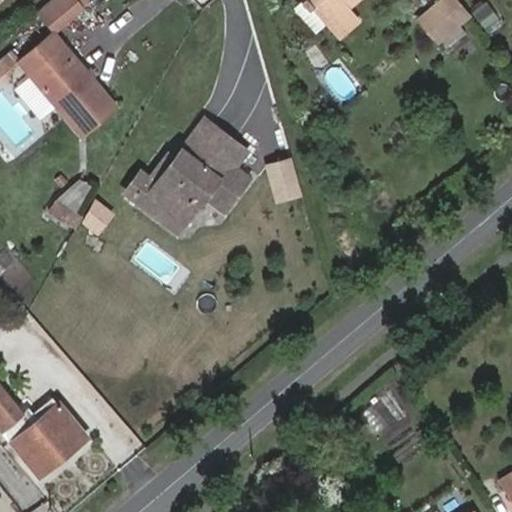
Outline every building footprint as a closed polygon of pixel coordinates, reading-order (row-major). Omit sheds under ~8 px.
[(47,0),(33,13),(51,34),(78,11),(69,0),(47,0)] [(299,0),(296,4),(304,13),(309,9),(301,0),(299,0)] [(301,0),(309,9),(323,26),(343,9),(353,0),(301,0)] [(456,26),(469,15),(455,0),(443,0),(436,6),(456,26)] [(437,42),(456,26),(436,6),(419,20),(437,42)] [(323,26),(333,37),(352,20),(343,9),(323,26)] [(91,82),(83,72),(51,34),(18,61),(78,136),(112,108),(91,82)] [(91,82),(94,78),(87,69),(83,72),(91,82)] [(180,157),(175,153),(154,177),(160,183),(183,160),(186,162),(217,123),(211,119),(180,157)] [(210,194),(229,208),(252,177),(238,166),(250,150),(217,123),(186,162),(183,160),(160,183),(154,177),(146,171),(136,183),(179,217),(203,188),(210,194)] [(279,200),(307,192),(296,153),(268,161),(279,200)] [(74,172),(56,212),(81,224),(100,184),(74,172)] [(203,188),(179,217),(136,183),(131,189),(183,229),(210,194),(203,188)] [(86,222),(104,232),(118,206),(100,196),(86,222)] [(31,405),(23,412),(0,384),(0,428),(40,476),(87,437),(59,403),(42,418),(31,405)]
